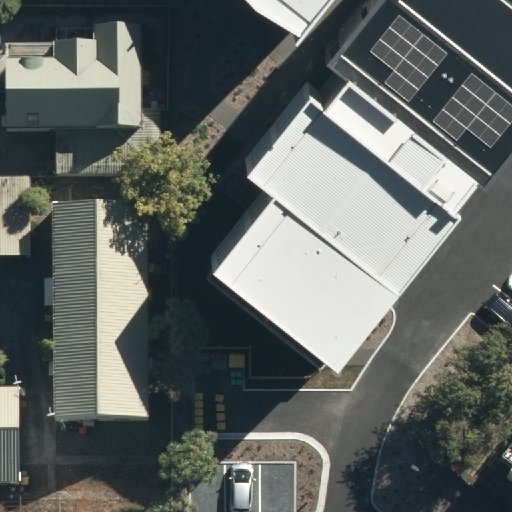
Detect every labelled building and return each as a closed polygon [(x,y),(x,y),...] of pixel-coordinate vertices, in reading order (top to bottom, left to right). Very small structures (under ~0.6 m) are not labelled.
[(511,118),(511,0),(278,0),(361,65),(198,270),(317,364),(511,118)] [(48,60),(0,61),(2,138),(137,134),(134,28),(91,28),(92,48),(47,49),(48,60)] [(25,178),(0,178),(0,259),(26,259),(25,178)] [(142,211),(51,211),(52,424),(143,424),(142,211)] [(16,391),(0,390),(0,488),(17,488),(16,391)] [(511,463),(503,475),(511,481),(511,463)]
